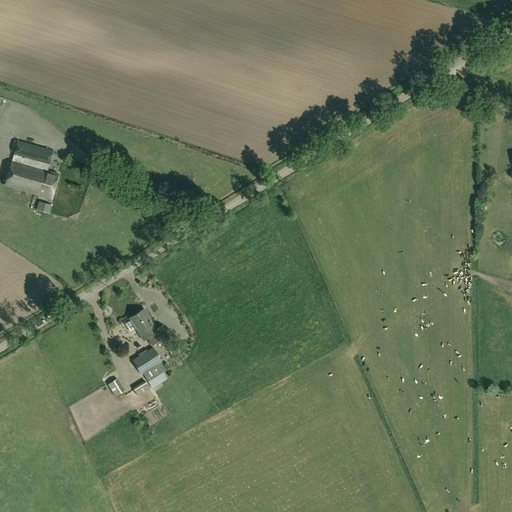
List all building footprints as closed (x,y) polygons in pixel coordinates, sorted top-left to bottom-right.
[(17,141),(11,161),(47,171),(52,151),(17,141)] [(58,174),(47,171),(11,161),(4,184),(51,198),(58,174)] [(157,328),(152,319),(145,308),(130,318),(145,339),(148,337),(153,345),(161,339),(160,337),(167,332),(162,324),(157,328)] [(162,362),(153,347),(148,351),(146,349),(141,352),(142,354),(133,360),(141,376),(143,374),(147,381),(166,370),(162,363),(162,362)] [(115,379),(108,384),(117,397),(124,392),(115,379)] [(134,388),(138,395),(150,388),(145,380),(134,388)]
